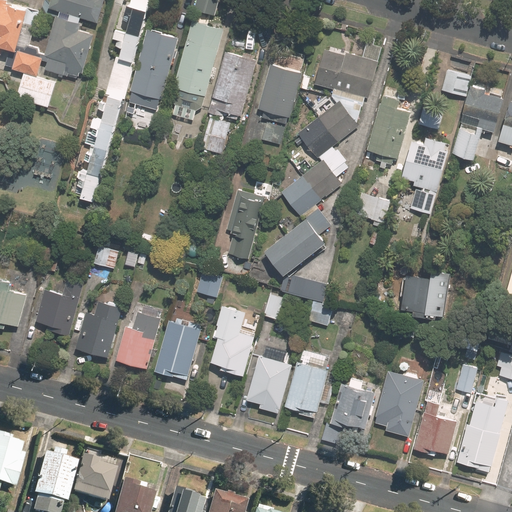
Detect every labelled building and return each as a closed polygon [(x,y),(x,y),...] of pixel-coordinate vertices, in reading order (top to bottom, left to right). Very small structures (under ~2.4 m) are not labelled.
[(103,0),(50,0),(49,8),(98,21),(103,0)] [(99,202),(155,0),(132,0),(129,13),(128,12),(125,20),(131,22),(129,31),(117,28),(114,38),(119,39),(117,45),(126,47),(123,57),(117,55),(107,95),(108,95),(106,101),(103,100),(100,109),(107,111),(105,120),(97,117),(93,132),(90,131),(87,143),(94,145),(92,152),(89,152),(88,159),(94,161),(91,171),(84,169),(78,192),(85,194),(84,198),(99,202)] [(216,14),(219,0),(197,0),(195,9),(216,14)] [(29,11),(0,3),(0,40),(20,45),(29,11)] [(273,29),(279,8),(262,3),(256,24),(273,29)] [(93,26),(55,16),(42,68),(80,78),(93,26)] [(203,116),(226,29),(195,21),(175,98),(178,106),(176,115),(195,119),(196,114),(203,116)] [(370,96),(380,62),(385,44),(370,40),(365,56),(349,51),(354,34),(337,29),(331,52),(328,51),(318,84),(336,89),(330,110),(301,133),(324,162),(285,192),(308,221),(269,252),(287,275),(329,243),(326,238),(337,229),(318,205),(345,183),(339,176),(350,167),(345,162),(348,160),(339,149),(338,150),(334,145),(360,125),(357,121),(367,95),(370,96)] [(164,99),(180,39),(150,30),(133,90),(136,91),(133,102),(158,109),(161,98),(164,99)] [(42,58),(17,51),(13,67),(38,74),(42,58)] [(246,57),(229,52),(212,111),(228,115),(239,118),(240,114),(243,114),(258,61),(255,60),(256,56),(247,53),(246,57)] [(451,62),(443,90),(466,97),(472,75),(461,72),(462,65),(451,62)] [(304,73),(274,64),(261,108),(266,109),(264,117),(286,123),(288,116),(292,116),(304,73)] [(50,106),(56,83),(27,75),(20,97),(50,106)] [(473,83),(454,152),(477,158),(485,128),(495,131),(504,96),(492,93),(491,95),(485,93),(486,86),(473,83)] [(401,158),(414,112),(399,108),(401,100),(386,95),(371,149),(381,152),(378,160),(394,164),(396,156),(401,158)] [(429,96),(421,123),(440,128),(447,102),(429,96)] [(511,103),(502,139),(511,141),(511,103)] [(222,153),(231,123),(213,118),(204,148),(222,153)] [(285,128),(268,123),(264,139),(280,143),(285,128)] [(429,143),(415,139),(404,176),(419,181),(418,185),(421,186),(415,208),(434,213),(451,150),(447,150),(449,143),(430,137),(429,143)] [(211,184),(211,192),(220,192),(221,185),(211,184)] [(267,198),(240,191),(230,229),(237,231),(231,252),(250,258),(267,198)] [(390,200),(365,193),(360,215),(384,222),(390,200)] [(131,229),(116,226),(114,236),(129,239),(131,229)] [(384,233),(375,230),(372,242),(381,244),(384,233)] [(144,234),(142,242),(154,245),(156,236),(144,234)] [(115,268),(120,251),(100,246),(95,262),(115,268)] [(63,250),(51,247),(45,268),(57,271),(63,250)] [(44,265),(47,253),(31,249),(27,261),(44,265)] [(272,266),(253,261),(249,278),(267,284),(272,266)] [(431,310),(447,314),(447,313),(453,271),(437,269),(436,276),(410,273),(406,306),(409,306),(408,311),(430,314),(431,310)] [(225,277),(204,271),(199,290),(219,296),(225,277)] [(325,300),(330,284),(297,275),(296,277),(285,277),(282,287),(325,300)] [(47,290),(39,321),(51,324),(50,329),(71,335),(86,281),(71,276),(65,295),(47,290)] [(0,278),(0,326),(6,328),(8,322),(21,325),(29,296),(10,290),(13,282),(0,278)] [(270,300),(265,315),(276,318),(280,303),(270,300)] [(316,300),(311,319),(330,324),(335,306),(316,300)] [(89,312),(79,348),(112,357),(125,309),(101,302),(97,315),(89,312)] [(246,313),(225,307),(217,336),(222,337),(215,362),(224,365),(223,369),(246,376),(258,334),(242,329),(246,313)] [(128,327),(119,360),(149,368),(152,356),(156,357),(158,349),(155,348),(163,319),(140,312),(136,329),(128,327)] [(511,344),(511,316),(497,313),(490,338),(511,344)] [(172,321),(158,371),(189,380),(203,330),(201,329),(202,324),(179,318),(178,322),(172,321)] [(401,333),(415,337),(417,328),(404,325),(401,333)] [(263,356),(250,400),(264,404),(263,407),(282,412),(295,365),(286,362),(288,353),(267,348),(265,357),(263,356)] [(300,362),(288,406),(304,410),(303,413),(317,417),(321,401),(331,404),(339,376),(329,372),(330,371),(328,370),(332,356),(306,349),(302,363),(300,362)] [(480,368),(465,364),(458,388),(473,392),(480,368)] [(411,436),(426,380),(391,371),(378,417),(380,417),(378,423),(391,426),(389,430),(411,436)] [(369,429),(378,393),(363,389),(365,382),(353,378),(351,386),(345,384),(334,424),(327,422),(322,438),(346,445),(350,430),(360,433),(361,427),(369,429)] [(427,413),(417,448),(436,454),(437,450),(452,454),(461,421),(440,416),(443,405),(431,402),(428,413),(427,413)] [(503,434),(471,425),(460,463),(492,472),(503,434)] [(0,488),(2,482),(16,485),(25,453),(21,452),(23,442),(13,440),(14,436),(0,432),(0,488)] [(47,452),(36,492),(50,496),(49,499),(66,503),(66,501),(69,502),(80,460),(65,456),(66,451),(55,448),(54,454),(47,452)] [(85,455),(75,491),(108,500),(117,468),(105,464),(106,461),(85,455)] [(126,479),(116,511),(150,511),(156,492),(139,487),(140,483),(126,479)] [(196,493),(177,488),(169,511),(201,511),(206,499),(195,496),(196,493)] [(228,494),(216,491),(210,511),(244,511),(248,500),(234,496),(234,494),(229,492),(228,494)] [(37,497),(34,509),(42,511),(60,511),(63,503),(37,497)]
